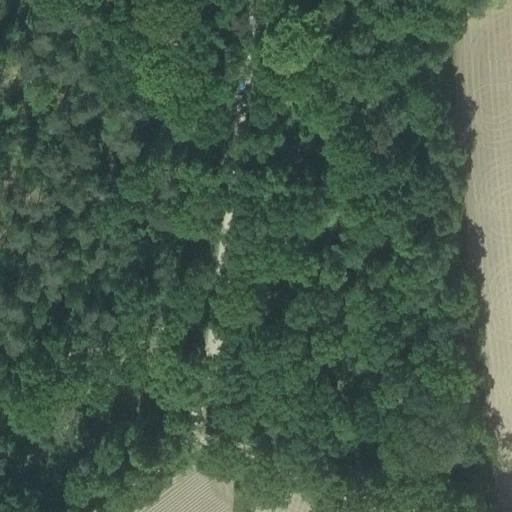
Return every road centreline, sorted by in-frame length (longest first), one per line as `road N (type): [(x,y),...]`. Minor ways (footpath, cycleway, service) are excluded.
road 1 (track): [(209,375),(247,0)]
road 2 (track): [(189,430),(393,511)]
